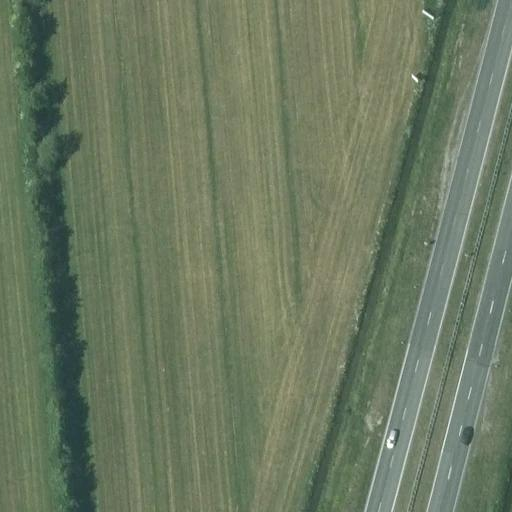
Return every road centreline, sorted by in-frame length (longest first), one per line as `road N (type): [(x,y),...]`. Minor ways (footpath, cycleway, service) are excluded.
road 1 (trunk): [(510,0),(377,511)]
road 2 (trunk): [(440,511),(511,226)]
